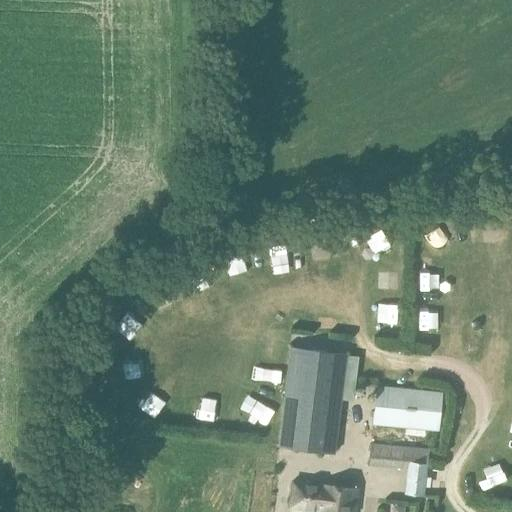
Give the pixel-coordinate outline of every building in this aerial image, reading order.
[(435,220),(436,239),(456,238),(455,219),(435,220)] [(384,227),(361,236),(368,255),(391,247),(384,227)] [(392,266),(368,267),(368,282),(392,281),(392,266)] [(438,284),(437,266),(415,267),(415,285),(438,284)] [(375,300),(376,319),(397,319),(397,299),(375,300)] [(414,307),(414,329),(436,329),(436,308),(414,307)] [(334,454),(346,354),(287,347),(275,448),(334,454)] [(124,381),(144,379),(142,360),(122,362),(124,381)] [(276,384),(278,372),(257,368),(255,380),(276,384)] [(438,429),(441,394),(379,389),(376,423),(438,429)] [(227,426),(249,427),(250,407),(228,406),(227,426)] [(424,495),(426,469),(428,450),(372,445),(370,463),(409,467),(406,493),(424,495)] [(322,486),(293,482),(289,508),(314,511),(354,511),(357,489),(323,485),(322,486)]
